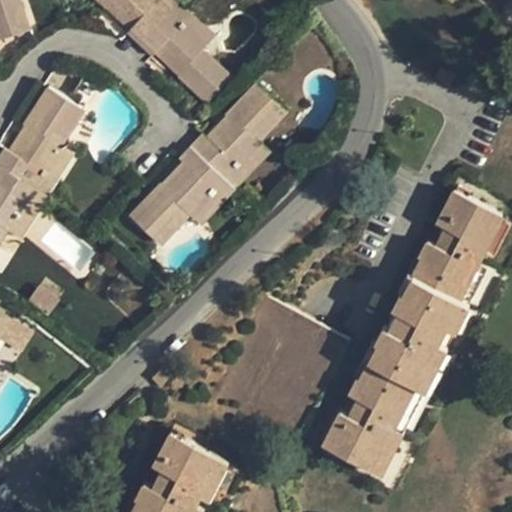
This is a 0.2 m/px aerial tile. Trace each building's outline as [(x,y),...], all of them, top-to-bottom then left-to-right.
[(0,0),(0,57),(40,44),(27,7),(24,0),(0,0)] [(118,0),(74,0),(72,3),(125,53),(123,56),(134,66),(160,39),(148,29),(155,22),(132,0),(131,0),(125,6),(118,0)] [(147,0),(132,0),(155,22),(148,29),(160,39),(174,25),(147,0)] [(211,59),(174,25),(160,39),(174,52),(180,45),(203,68),(211,59)] [(160,39),(134,66),(147,80),(150,78),(201,127),(224,103),(196,75),(203,68),(180,45),(174,52),(160,39)] [(1,161),(0,161),(0,180),(30,199),(39,185),(43,188),(61,159),(57,156),(79,121),(45,100),(5,164),(1,161)] [(280,129),(250,103),(197,155),(194,152),(183,163),(215,194),(226,183),(229,186),(252,164),(249,159),(280,129)] [(30,199),(44,208),(70,166),(61,159),(43,188),(39,185),(30,199)] [(215,194),(183,163),(170,178),(173,181),(121,235),(150,262),(180,233),(182,235),(205,212),(202,209),(215,194)] [(215,194),(226,206),(261,171),(252,164),(229,186),(226,183),(215,194)] [(30,199),(0,180),(0,247),(3,243),(7,245),(24,218),(20,215),(30,199)] [(504,215),(454,189),(436,224),(443,228),(466,239),(458,256),(435,245),(427,241),(419,258),(421,260),(404,294),(401,292),(392,309),(396,311),(418,322),(409,340),(387,328),(383,326),(375,342),(378,344),(361,378),(358,376),(349,393),(358,397),(379,408),(370,426),(348,414),(341,410),(324,444),(372,469),(416,385),(459,300),(479,265),(486,253),(501,221),(504,215)] [(205,212),(182,235),(190,244),(226,206),(215,194),(202,209),(205,212)] [(44,208),(30,199),(20,215),(24,218),(7,245),(18,251),(44,208)] [(509,225),(501,221),(486,253),(494,257),(509,225)] [(466,239),(443,228),(435,245),(458,256),(466,239)] [(488,270),(479,265),(459,300),(469,305),(488,270)] [(341,337),(266,299),(214,402),(288,441),(341,337)] [(469,305),(459,300),(416,385),(426,390),(470,305),(469,305)] [(418,322),(396,311),(387,328),(409,340),(418,322)] [(349,341),(341,337),(288,441),(296,444),(349,341)] [(382,474),(426,390),(416,385),(372,469),(382,474)] [(379,408),(358,397),(348,414),(370,426),(379,408)] [(220,457),(170,432),(153,465),(161,468),(182,479),(172,497),(152,485),(144,483),(136,498),(139,500),(132,511),(191,511),(195,504),(200,495),(220,457)] [(230,462),(220,457),(200,495),(209,500),(230,462)] [(161,468),(152,485),(172,497),(182,479),(161,468)]
